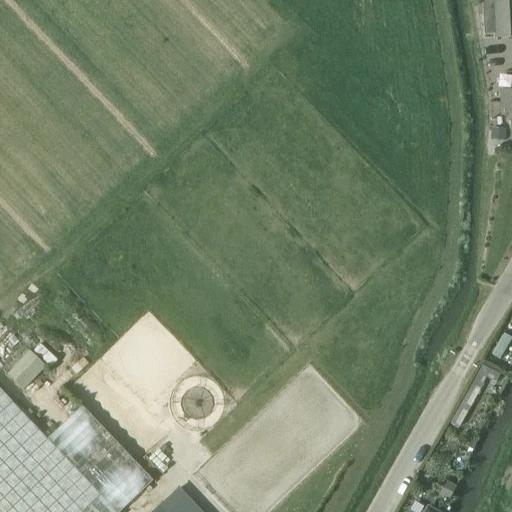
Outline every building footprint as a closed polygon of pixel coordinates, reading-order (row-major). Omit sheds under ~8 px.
[(511,0),(494,0),(495,5),(496,39),(511,37),(511,0)] [(511,91),(502,91),(501,114),(511,114),(511,141),(511,91)] [(491,129),(491,141),(505,142),(506,129),(491,129)] [(29,351),(8,374),(24,390),(46,367),(29,351)] [(472,385),(480,389),(486,377),(497,382),(500,375),(482,366),(472,385)] [(0,511),(114,511),(0,390),(0,511)] [(468,448),(474,451),(479,439),(473,437),(468,448)] [(439,496),(450,501),(457,486),(447,481),(439,496)] [(200,511),(180,489),(154,511),(200,511)]
